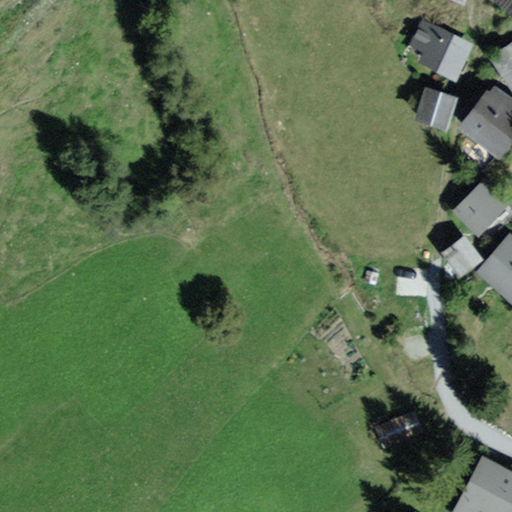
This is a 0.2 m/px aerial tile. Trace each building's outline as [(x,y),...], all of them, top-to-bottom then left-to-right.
[(511,0),(494,0),(491,5),(511,18),(511,0)] [(476,44),(420,21),(408,50),(421,56),(416,68),(459,85),(476,44)] [(511,41),(490,57),(511,88),(511,41)] [(511,154),(511,100),(491,86),(459,132),(506,163),(511,154)] [(458,98),(425,88),(416,120),(448,130),(458,98)] [(511,215),(511,193),(496,178),(465,210),(492,236),(511,215)] [(491,259),(474,236),(451,254),(469,277),(491,259)] [(511,242),(487,272),(511,293),(511,242)] [(420,438),(412,414),(378,425),(386,449),(420,438)] [(511,511),(511,465),(491,455),(461,511),(511,511)]
